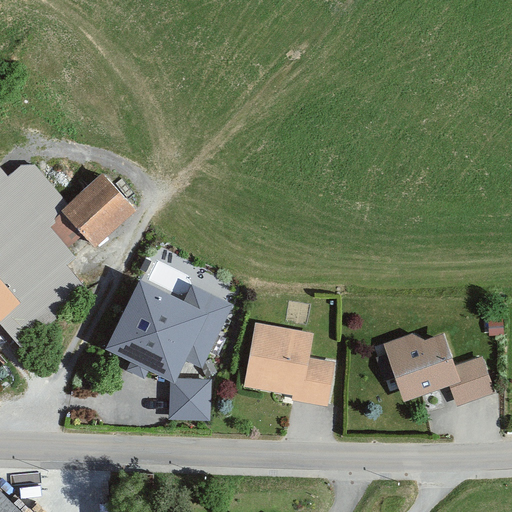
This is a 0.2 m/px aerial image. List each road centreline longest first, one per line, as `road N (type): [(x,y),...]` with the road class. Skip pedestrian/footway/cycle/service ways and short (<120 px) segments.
road 1 (tertiary): [(450,457),(0,445)]
road 2 (track): [(129,241),(32,445)]
